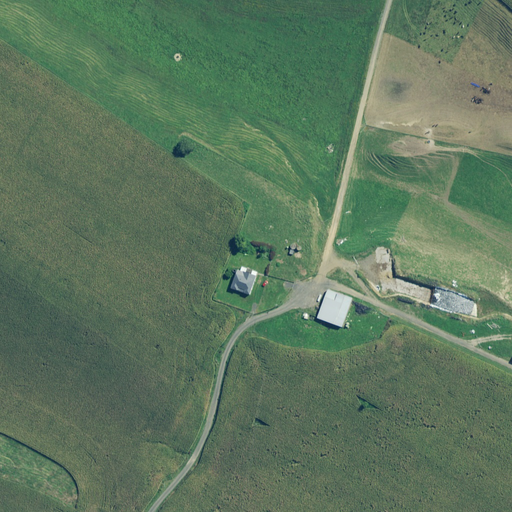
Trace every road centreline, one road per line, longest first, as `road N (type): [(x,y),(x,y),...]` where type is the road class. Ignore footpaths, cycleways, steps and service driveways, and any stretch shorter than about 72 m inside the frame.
road 1 (track): [(150,511),(199,452),(236,333),(330,284),(511,366)]
road 2 (track): [(307,294),(320,273),(392,0)]
